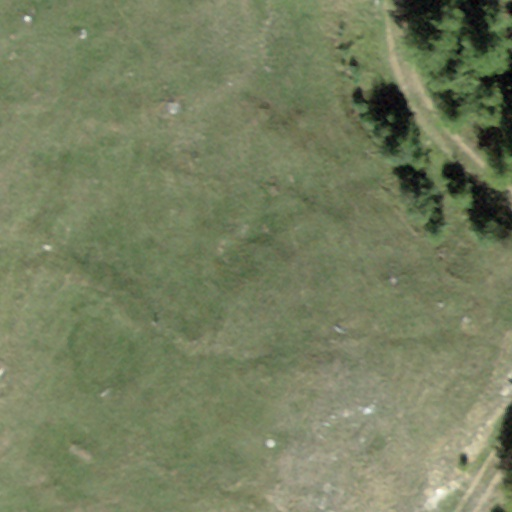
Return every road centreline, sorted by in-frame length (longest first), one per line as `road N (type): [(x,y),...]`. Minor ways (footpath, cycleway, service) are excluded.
road 1 (track): [(377,0),(402,99),(511,228)]
road 2 (track): [(511,396),(455,511)]
